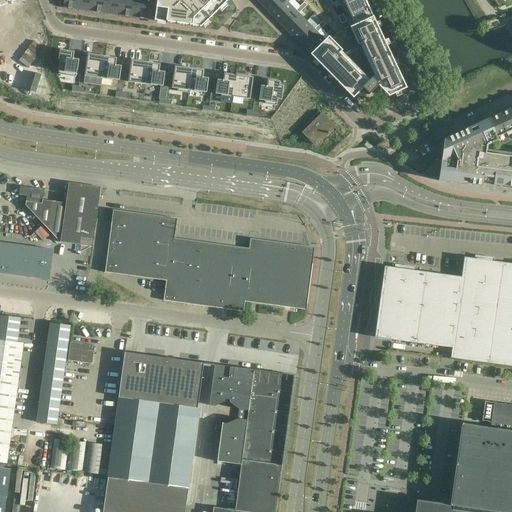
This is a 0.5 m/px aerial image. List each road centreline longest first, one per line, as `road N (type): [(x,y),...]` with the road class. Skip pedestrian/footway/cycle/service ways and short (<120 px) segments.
road 1 (residential): [(42,0),(62,28),(306,65),(360,125),(425,104)]
road 2 (primary): [(329,192),(289,171),(0,127)]
road 3 (primary): [(0,153),(286,195),(316,212)]
road 4 (unclassified): [(319,335),(0,292)]
road 5 (unknown): [(148,312),(194,384),(206,428),(197,504),(178,511)]
road 6 (secondary): [(511,210),(430,199),(379,174),(348,178),(329,192)]
road 7 (primary): [(319,335),(297,511)]
road 8 (secondary): [(341,206),(387,194),(441,213),(511,221)]
road 9 (unclassified): [(511,387),(359,366)]
road 10 (primary): [(317,511),(338,364)]
road 11 (unclassified): [(359,366),(372,261),(353,248)]
road 12 (primary): [(316,212),(329,240),(319,335)]
road 13 (unknown): [(174,511),(68,500),(54,511)]
